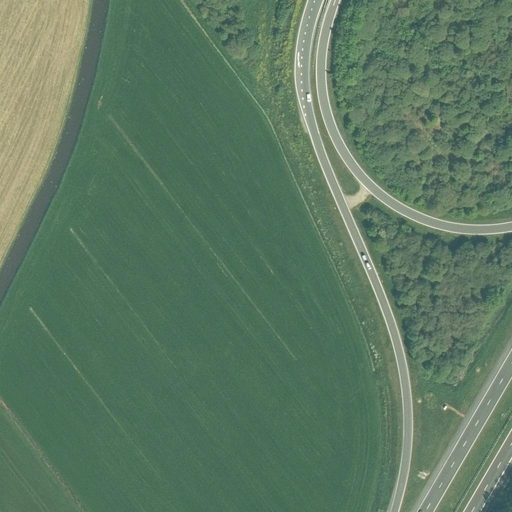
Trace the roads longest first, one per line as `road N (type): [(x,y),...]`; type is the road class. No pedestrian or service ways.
road 1 (motorway): [(317,0),(303,66),(306,104),(386,310),(406,388),(406,453),(393,511)]
road 2 (motorway): [(511,225),(446,225),(420,216),(378,191),(352,163),(322,94),(321,49),(333,0)]
road 3 (motorway): [(511,362),(423,511)]
